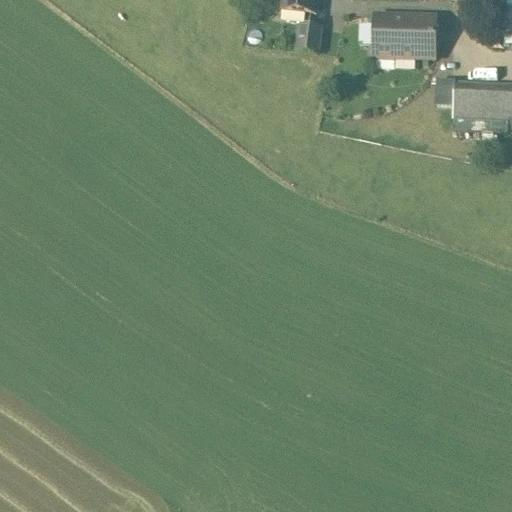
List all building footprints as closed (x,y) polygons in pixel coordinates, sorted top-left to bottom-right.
[(284,0),(283,14),(317,17),(319,0),(284,0)] [(437,22),(376,20),(374,62),(376,62),(376,59),(393,59),(392,62),(436,64),(437,22)] [(322,31),(301,30),(298,55),(318,57),(322,31)] [(393,59),(376,59),(376,62),(375,72),(376,72),(392,73),(392,62),(393,59)] [(511,90),(457,88),(455,120),(510,123),(509,136),(511,136),(511,90)]
